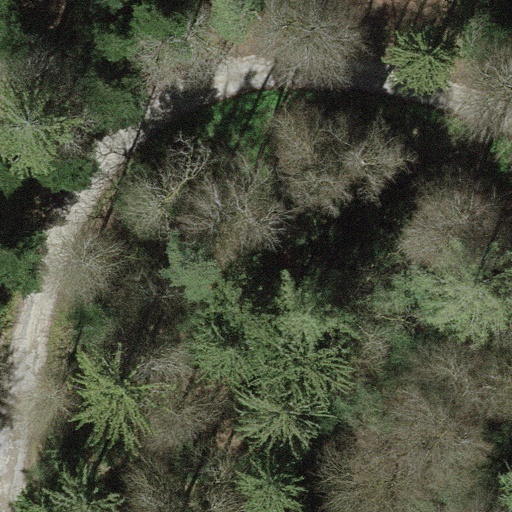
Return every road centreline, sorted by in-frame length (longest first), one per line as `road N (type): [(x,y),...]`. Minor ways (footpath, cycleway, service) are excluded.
road 1 (track): [(0,407),(62,214),(122,135),(234,74),(361,71)]
road 2 (track): [(511,116),(361,71)]
